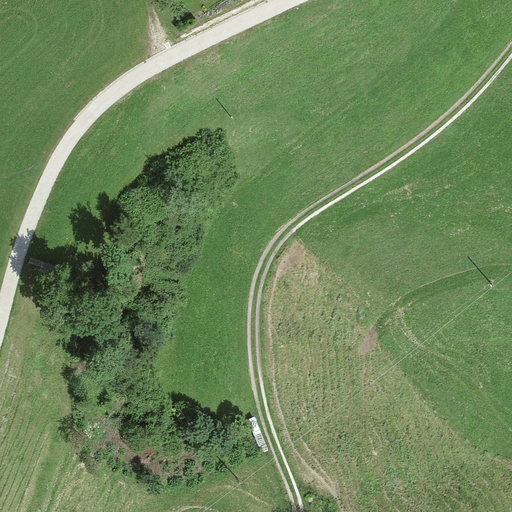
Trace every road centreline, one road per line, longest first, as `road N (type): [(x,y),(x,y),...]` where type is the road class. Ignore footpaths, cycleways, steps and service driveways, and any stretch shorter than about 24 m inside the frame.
road 1 (track): [(299,511),(254,358),(256,289),(268,255),(297,222),(445,120),(511,48)]
road 2 (track): [(0,325),(42,190),(79,125),(132,79),(289,0)]
